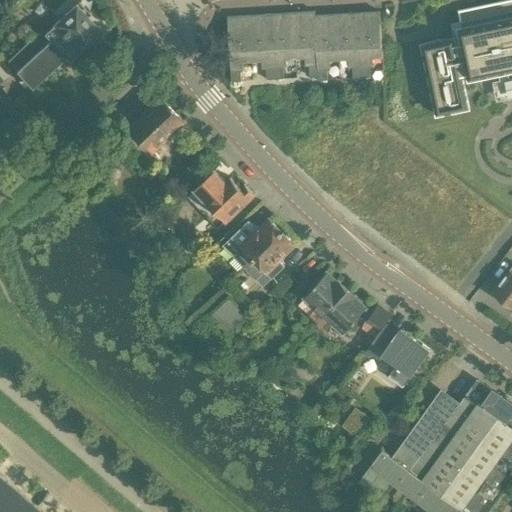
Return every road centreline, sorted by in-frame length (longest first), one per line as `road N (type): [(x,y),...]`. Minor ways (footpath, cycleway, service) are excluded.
road 1 (secondary): [(511,364),(314,213),(208,100),(166,38)]
road 2 (residential): [(0,188),(166,38)]
